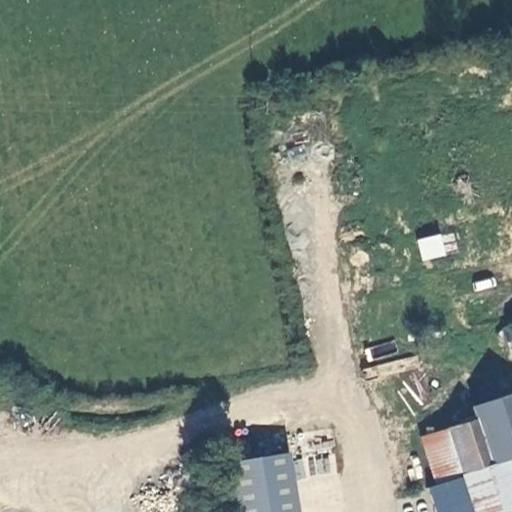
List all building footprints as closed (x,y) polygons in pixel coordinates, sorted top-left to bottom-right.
[(420,259),(457,254),(454,233),(417,238),(420,259)] [(511,324),(502,327),(501,335),(502,347),(504,356),(511,355),(511,324)] [(511,477),(511,396),(466,410),(469,422),(443,431),(444,435),(453,465),(457,478),(458,483),(458,485),(466,511),(511,511),(511,497),(506,479),(511,477)] [(453,465),(444,435),(443,431),(418,439),(434,488),(411,495),(416,511),(466,511),(458,485),(458,483),(457,478),(453,465)] [(287,511),(279,457),(223,466),(230,511),(287,511)]
